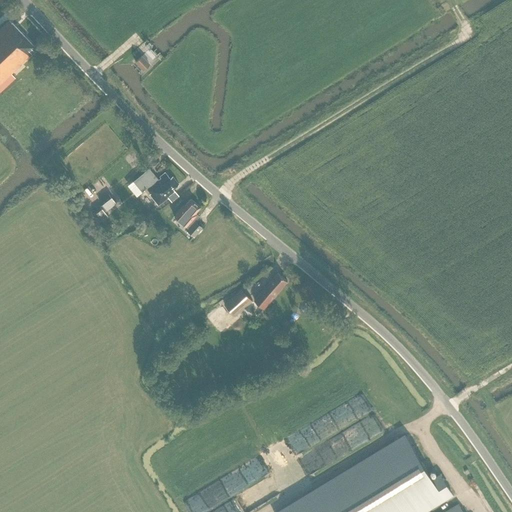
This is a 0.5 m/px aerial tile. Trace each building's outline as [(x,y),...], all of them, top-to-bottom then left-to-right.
[(28,56),(29,57),(37,50),(10,21),(0,29),(0,84),(20,65),(19,64),(28,56)] [(135,62),(143,70),(149,64),(141,56),(135,62)] [(171,202),(178,196),(175,192),(172,189),(178,184),(172,177),(170,178),(165,173),(146,188),(150,194),(149,195),(158,205),(167,198),(171,202)] [(115,203),(111,198),(101,205),(106,211),(115,203)] [(199,216),(195,213),(200,207),(190,199),(184,207),(183,206),(174,217),(188,228),(186,230),(194,237),(202,228),(194,222),(199,216)] [(101,220),(107,216),(99,205),(93,209),(101,220)] [(254,301),(264,309),(287,282),(278,273),(254,301)] [(224,304),(235,316),(252,301),(241,289),(224,304)] [(213,308),(208,312),(214,322),(220,319),(213,308)] [(406,437),(281,511),(462,511),(458,504),(444,511),(431,511),(430,509),(453,495),(440,475),(432,480),(406,437)]
